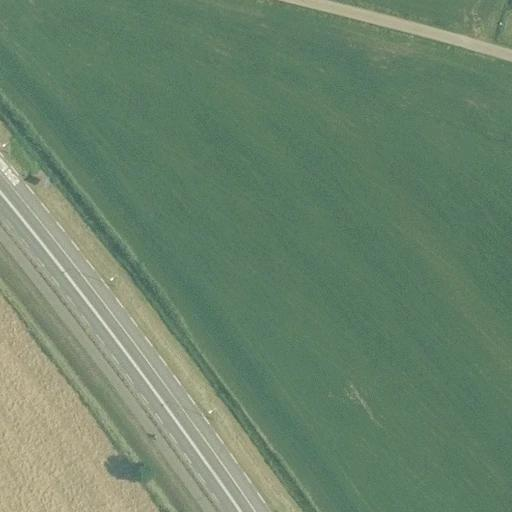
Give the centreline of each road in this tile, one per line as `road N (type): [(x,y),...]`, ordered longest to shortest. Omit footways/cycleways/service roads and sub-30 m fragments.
road 1 (primary): [(242,511),(0,198)]
road 2 (unclassified): [(511,57),(304,0)]
